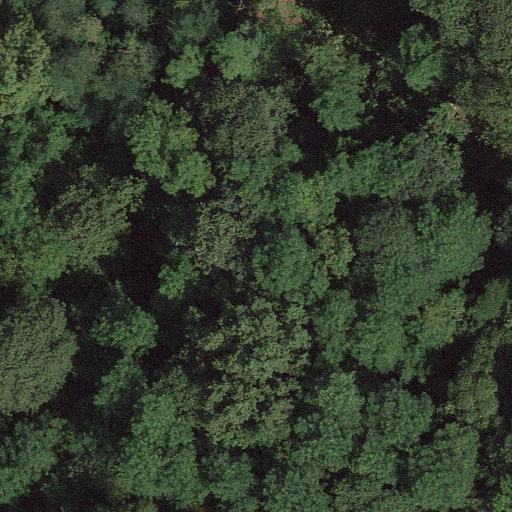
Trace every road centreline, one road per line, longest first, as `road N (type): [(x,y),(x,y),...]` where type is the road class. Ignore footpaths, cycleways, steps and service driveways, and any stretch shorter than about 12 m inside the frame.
road 1 (track): [(154,511),(166,272),(90,134),(0,29)]
road 2 (track): [(0,303),(90,134)]
